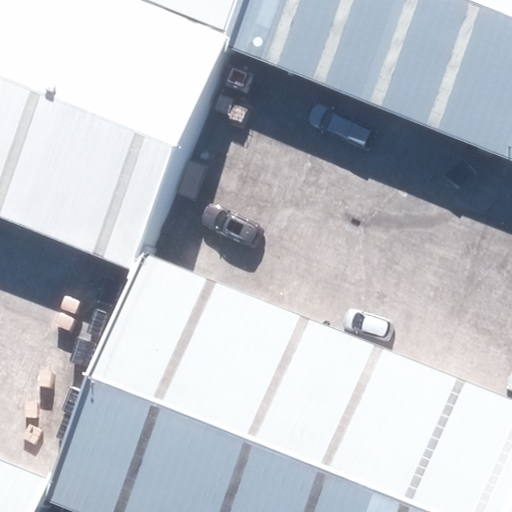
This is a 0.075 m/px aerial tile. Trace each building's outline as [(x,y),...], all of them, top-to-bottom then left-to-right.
[(223,49),(101,0),(0,0),(0,234),(127,286),(223,49)] [(511,0),(101,0),(223,49),(511,166),(511,0)] [(101,280),(0,237),(0,272),(88,310),(101,280)] [(511,511),(511,405),(153,260),(53,506),(68,511),(511,511)] [(0,511),(45,511),(53,493),(0,471),(0,511)]
